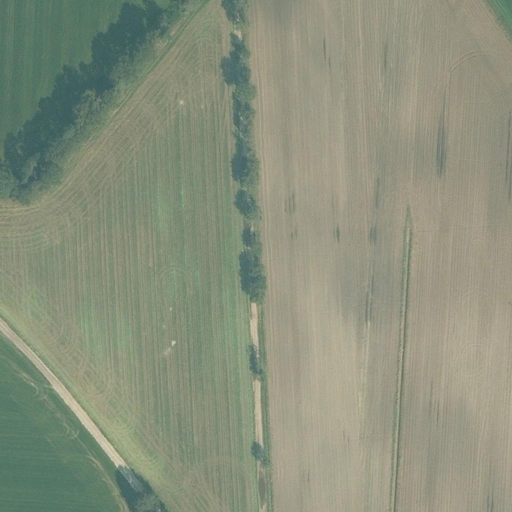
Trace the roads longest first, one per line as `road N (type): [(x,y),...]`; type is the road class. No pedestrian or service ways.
road 1 (track): [(263,511),(236,0)]
road 2 (track): [(153,511),(0,326)]
